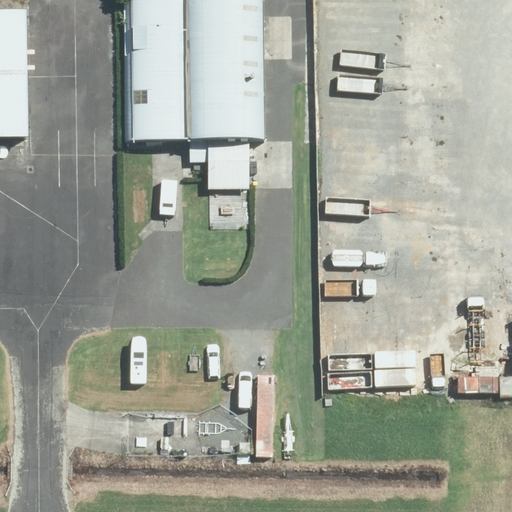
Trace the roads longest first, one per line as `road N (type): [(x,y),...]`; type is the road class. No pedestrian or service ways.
road 1 (unknown): [(273,0),(257,262),(233,282),(77,281)]
road 2 (unknown): [(71,16),(77,281)]
